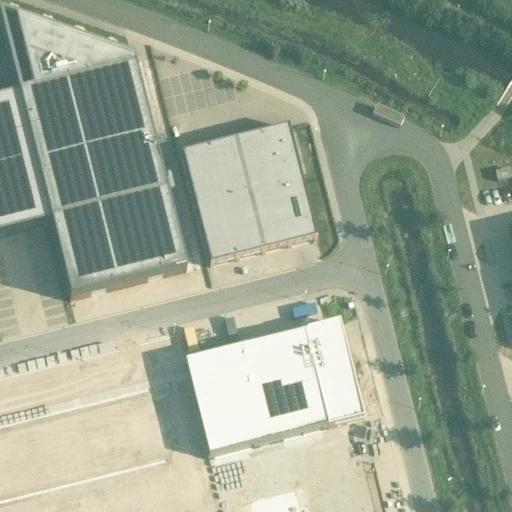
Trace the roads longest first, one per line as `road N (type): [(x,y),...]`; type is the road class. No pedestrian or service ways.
road 1 (unclassified): [(0,358),(371,267)]
road 2 (unclassified): [(511,462),(438,173),(405,136),(374,142)]
road 3 (unclassified): [(72,0),(294,83),(342,107),(374,142)]
road 4 (unclassified): [(371,267),(430,511)]
road 5 (unclassified): [(374,142),(356,158),(350,184),(371,267)]
